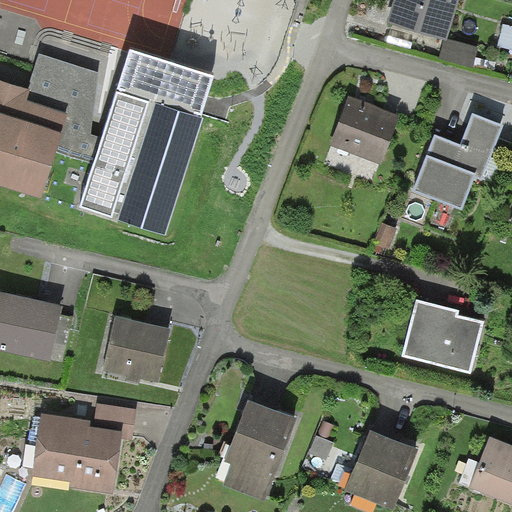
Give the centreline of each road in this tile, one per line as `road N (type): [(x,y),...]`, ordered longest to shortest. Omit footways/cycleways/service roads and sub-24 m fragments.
road 1 (residential): [(211,342),(325,46)]
road 2 (residential): [(211,342),(511,419)]
road 3 (residential): [(325,46),(511,96)]
road 4 (residential): [(145,511),(211,342)]
